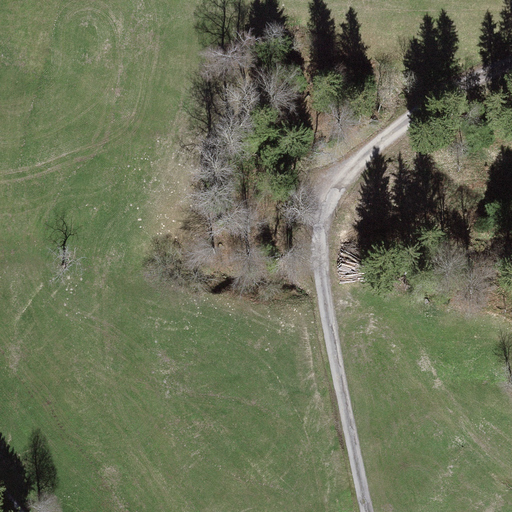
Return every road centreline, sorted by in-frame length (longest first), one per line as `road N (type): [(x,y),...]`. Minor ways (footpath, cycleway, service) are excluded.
road 1 (track): [(372,511),(329,271),(336,203),(361,155),(454,87),(511,69)]
road 2 (track): [(329,271),(382,320),(511,475)]
